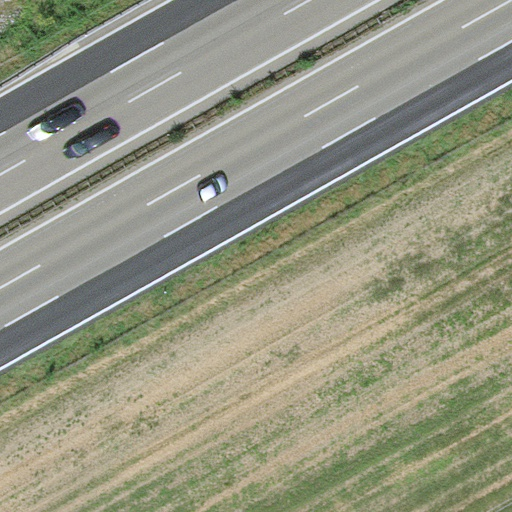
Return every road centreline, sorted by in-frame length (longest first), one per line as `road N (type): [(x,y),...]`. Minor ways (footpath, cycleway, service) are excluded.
road 1 (motorway): [(0,307),(511,18)]
road 2 (motorway): [(271,0),(0,152)]
